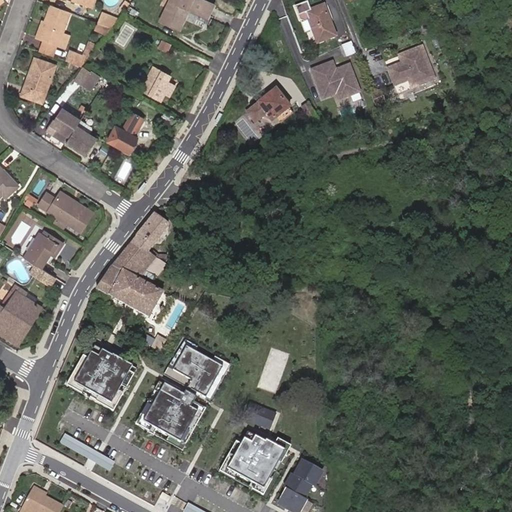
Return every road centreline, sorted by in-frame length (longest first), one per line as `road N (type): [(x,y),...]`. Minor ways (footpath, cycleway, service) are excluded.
road 1 (tertiary): [(134,214),(205,114),(260,0)]
road 2 (tertiary): [(40,376),(78,292),(134,214)]
road 3 (residential): [(134,214),(16,138),(0,117)]
road 4 (residential): [(191,484),(68,415)]
road 5 (residential): [(132,511),(13,453)]
